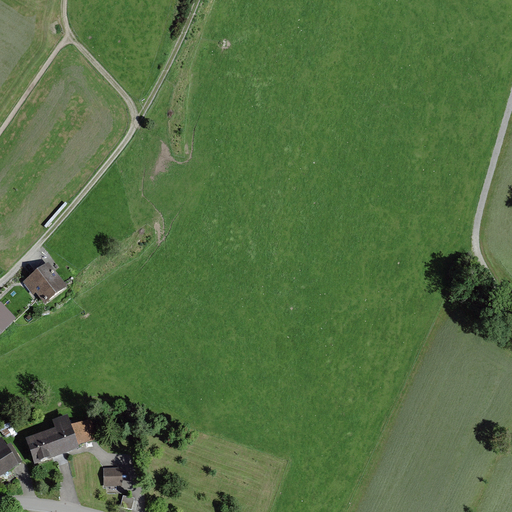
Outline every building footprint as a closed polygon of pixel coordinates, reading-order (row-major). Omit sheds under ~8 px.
[(68,289),(49,264),(23,283),(33,296),(36,294),(45,306),(68,289)] [(0,330),(3,334),(17,321),(0,303),(0,330)] [(35,467),(80,451),(79,448),(72,428),(68,417),(53,422),(56,431),(26,441),(35,467)] [(72,428),(79,448),(99,441),(92,421),(72,428)] [(0,479),(19,468),(18,467),(8,449),(0,436),(0,479)] [(8,449),(18,467),(23,464),(12,447),(8,449)] [(104,470),(104,488),(123,488),(123,470),(104,470)] [(123,497),(120,509),(131,511),(135,500),(123,497)]
